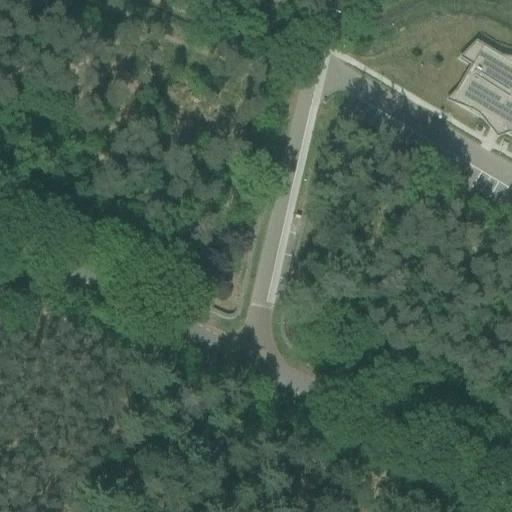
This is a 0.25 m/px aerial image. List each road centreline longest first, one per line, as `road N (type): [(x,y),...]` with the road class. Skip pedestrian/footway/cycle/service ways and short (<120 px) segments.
road 1 (unclassified): [(511,494),(249,359)]
road 2 (unclassified): [(249,359),(0,227)]
road 3 (residential): [(308,78),(354,88),(511,181)]
road 4 (unclassified): [(249,359),(289,176)]
